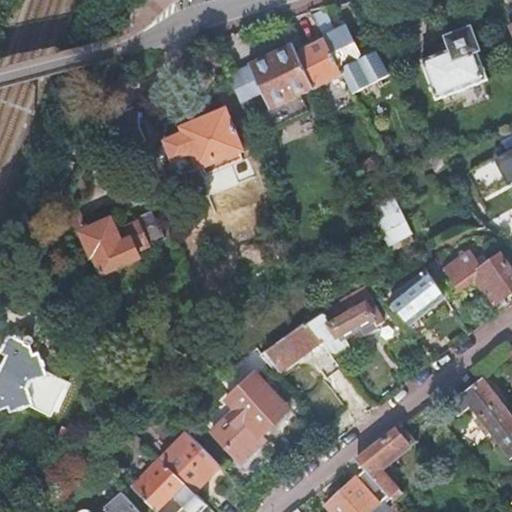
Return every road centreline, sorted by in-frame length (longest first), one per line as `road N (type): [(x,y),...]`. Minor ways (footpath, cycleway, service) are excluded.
road 1 (unknown): [(511,258),(492,231),(466,228),(235,356),(119,448)]
road 2 (residential): [(263,511),(356,428),(511,324)]
road 3 (residential): [(0,79),(251,0)]
